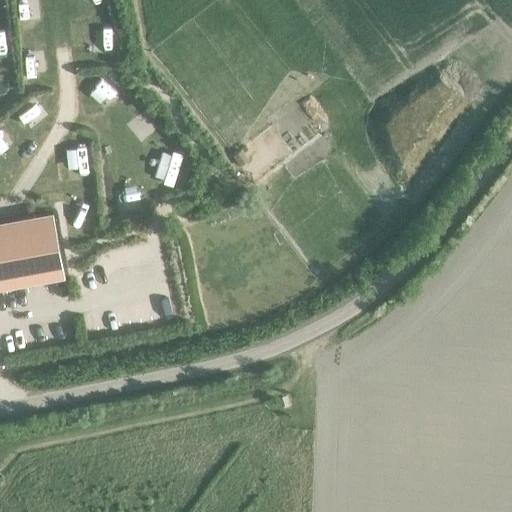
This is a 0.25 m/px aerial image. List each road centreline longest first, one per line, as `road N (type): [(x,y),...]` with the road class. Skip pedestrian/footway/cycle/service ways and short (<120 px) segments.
road 1 (unclassified): [(0,408),(238,359),(311,333),(385,287),(511,143)]
road 2 (track): [(288,341),(295,377),(248,402),(30,447),(0,466)]
